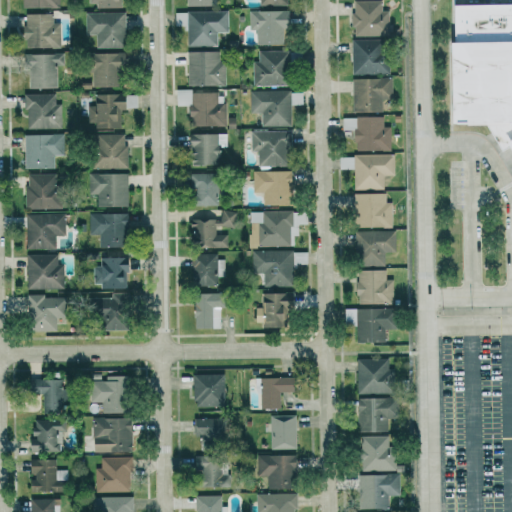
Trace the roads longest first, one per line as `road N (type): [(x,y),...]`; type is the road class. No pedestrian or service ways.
road 1 (residential): [(430,511),(420,0)]
road 2 (residential): [(163,511),(155,0)]
road 3 (residential): [(327,511),(320,0)]
road 4 (residential): [(325,352),(0,357)]
